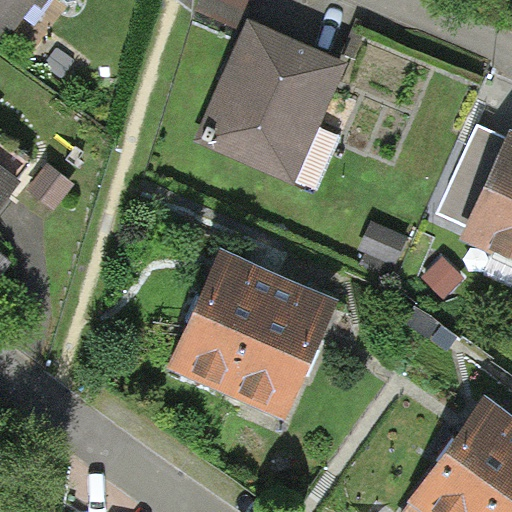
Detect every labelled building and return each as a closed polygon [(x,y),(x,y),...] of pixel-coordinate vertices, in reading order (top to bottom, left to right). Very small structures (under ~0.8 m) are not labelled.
[(0,0),(0,36),(6,42),(35,6),(42,11),(50,0),(0,0)] [(199,0),(195,10),(240,30),(253,0),(199,0)] [(348,66),(249,22),(205,119),(222,127),(212,150),(294,187),(348,66)] [(511,133),(460,241),(511,265),(511,133)] [(0,140),(1,139),(0,139),(0,211),(21,185),(0,168),(0,140)] [(408,239),(372,222),(359,250),(366,253),(362,262),(391,275),(408,239)] [(167,369),(227,396),(281,278),(222,251),(167,369)] [(442,258),(422,279),(444,300),(464,279),(442,258)] [(339,303),(281,278),(227,396),(285,423),(339,303)] [(407,502),(421,511),(482,511),(511,471),(511,418),(483,398),(407,502)] [(511,511),(511,471),(482,511),(511,511)]
